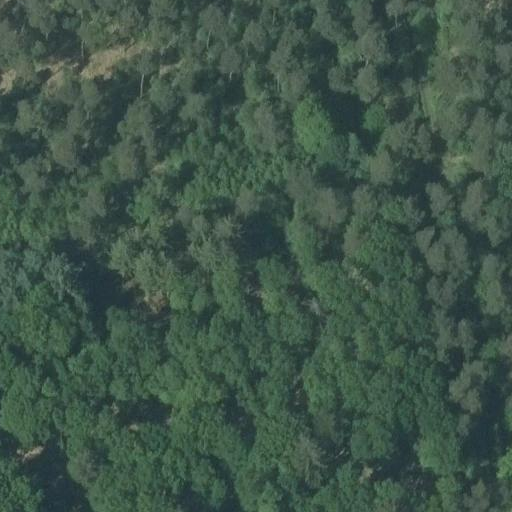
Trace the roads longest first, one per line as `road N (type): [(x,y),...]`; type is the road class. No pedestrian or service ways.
road 1 (track): [(511,161),(0,258)]
road 2 (track): [(409,0),(511,489)]
